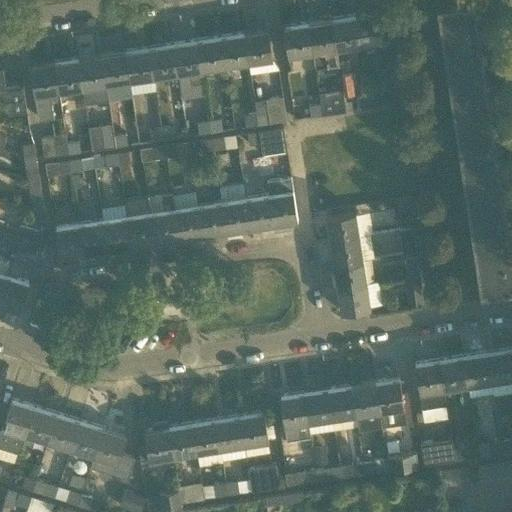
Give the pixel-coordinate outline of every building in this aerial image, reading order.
[(447,73),(484,68),(480,37),(485,36),(483,26),(478,27),(473,0),(445,0),(436,1),(447,73)] [(357,13),(355,14),(360,44),(362,55),(390,51),(389,40),(385,40),(380,10),(369,12),(367,8),(358,10),(357,13)] [(360,44),(355,14),(332,17),(337,48),(360,44)] [(332,17),(308,21),(313,51),(315,67),(339,64),(337,48),(332,17)] [(313,51),(308,21),(284,25),(288,55),(313,51)] [(268,27),(243,31),(248,61),(273,57),(268,27)] [(220,35),(225,65),(248,61),(243,31),(220,35)] [(200,69),(225,65),(220,35),(196,38),(200,69)] [(196,38),(173,42),(178,72),(189,70),(191,83),(202,81),(200,69),(196,38)] [(173,42),(149,45),(154,76),(178,72),(173,42)] [(149,45),(126,49),(130,79),(154,76),(149,45)] [(126,49),(102,53),(106,83),(130,79),(126,49)] [(78,56),(82,86),(84,103),(108,99),(106,83),(102,53),(78,56)] [(78,56),(54,60),(59,90),(82,86),(78,56)] [(50,91),(59,90),(54,60),(30,64),(34,93),(37,116),(43,120),(53,118),(50,91)] [(0,97),(6,100),(8,113),(26,110),(25,101),(22,81),(5,84),(3,67),(0,67),(0,97)] [(458,145),(495,140),(491,109),(495,108),(494,97),(489,98),(484,68),(447,73),(458,145)] [(351,71),(340,73),(344,93),(354,92),(351,71)] [(322,114),(319,92),(318,86),(292,90),(297,118),(322,114)] [(342,89),(319,92),(322,114),(345,111),(343,101),(342,89)] [(380,93),(368,95),(370,107),(382,105),(380,93)] [(370,107),(368,95),(355,97),(357,109),(370,107)] [(256,112),(258,124),(286,120),(282,96),(266,99),(267,110),(256,112)] [(343,101),(345,111),(352,109),(351,100),(343,101)] [(245,113),(247,126),(258,124),(256,112),(245,113)] [(208,119),(209,131),(223,129),(221,117),(208,119)] [(197,121),(199,133),(209,131),(208,119),(197,121)] [(99,124),(102,147),(115,145),(114,134),(112,122),(99,124)] [(173,125),(161,127),(163,138),(175,137),(173,125)] [(283,126),(259,130),(261,142),(263,153),(287,149),(283,126)] [(151,140),(163,138),(161,127),(149,128),(151,140)] [(259,130),(247,132),(249,144),(261,142),(259,130)] [(126,132),(114,134),(115,145),(128,143),(126,132)] [(44,157),(69,153),(67,141),(55,143),(54,134),(41,136),(44,157)] [(223,135),(212,137),(213,149),(225,147),(223,135)] [(202,151),(213,149),(212,137),(200,139),(202,151)] [(78,139),(67,141),(69,153),(80,151),(78,139)] [(500,171),(495,140),(458,145),(469,217),(506,212),(502,181),(507,180),(505,170),(500,171)] [(35,154),(33,142),(22,144),(25,156),(35,154)] [(164,144),(166,156),(178,154),(176,143),(164,144)] [(166,156),(164,144),(152,146),(154,158),(166,156)] [(128,150),(116,152),(118,164),(130,162),(128,150)] [(106,165),(118,164),(116,152),(105,154),(106,165)] [(35,154),(25,156),(26,167),(37,165),(35,154)] [(69,159),(71,171),(83,169),(81,157),(69,159)] [(69,159),(57,161),(59,173),(71,171),(69,159)] [(291,176),(267,180),(269,193),(274,223),(288,220),(298,219),(291,176)] [(155,241),(179,237),(174,207),(171,192),(160,193),(163,209),(150,211),(155,241)] [(269,193),(245,196),(250,226),(274,223),(269,193)] [(44,207),(42,195),(31,197),(32,209),(44,207)] [(226,230),(250,226),(245,196),(221,200),(226,230)] [(226,230),(221,200),(198,204),(202,234),(226,230)] [(198,204),(182,206),(174,207),(179,237),(202,234),(198,204)] [(44,207),(32,209),(34,221),(46,219),(44,207)] [(155,241),(150,211),(126,215),(131,245),(155,241)] [(326,215),(329,239),(359,235),(356,211),(326,215)] [(506,212),(469,217),(480,290),(511,284),(511,241),(511,242),(506,212)] [(131,245),(126,215),(103,218),(107,248),(131,245)] [(107,248),(103,218),(79,222),(84,252),(107,248)] [(79,222),(55,226),(59,256),(84,252),(79,222)] [(414,224),(398,227),(402,251),(418,249),(414,224)] [(2,243),(13,246),(16,235),(5,231),(2,243)] [(16,235),(13,246),(24,250),(28,239),(16,235)] [(329,239),(333,263),(363,259),(359,235),(329,239)] [(333,263),(337,287),(367,282),(363,259),(333,263)] [(408,276),(419,274),(420,274),(419,262),(407,264),(408,276)] [(5,273),(0,287),(0,303),(19,310),(28,280),(5,273)] [(419,274),(408,276),(405,276),(409,305),(423,302),(419,274)] [(367,282),(337,287),(340,311),(371,306),(367,282)] [(511,377),(511,356),(511,347),(487,350),(491,380),(511,377)] [(491,380),(487,350),(463,354),(468,384),(491,380)] [(439,358),(444,388),(468,384),(463,354),(439,358)] [(415,361),(419,392),(421,407),(446,403),(444,388),(439,358),(415,361)] [(399,376),(375,380),(380,411),(382,425),(406,422),(399,376)] [(382,425),(380,411),(375,380),(351,383),(356,414),(358,430),(382,427),(382,425)] [(351,383),(327,387),(332,418),(356,414),(351,383)] [(327,387),(303,391),(308,422),(332,418),(327,387)] [(310,434),(308,422),(303,391),(279,394),(286,437),(310,434)] [(25,433),(34,404),(11,397),(0,429),(0,446),(19,452),(25,433)] [(48,440),(57,411),(34,404),(25,433),(48,440)] [(264,409),(239,413),(243,444),(268,440),(264,409)] [(80,418),(57,411),(48,440),(71,447),(80,418)] [(239,413),(216,417),(220,447),(243,444),(239,413)] [(220,447),(216,417),(192,421),(197,451),(220,447)] [(80,418),(71,447),(94,454),(103,426),(80,418)] [(153,423),(153,427),(144,429),(148,459),(173,455),(168,425),(168,421),(153,423)] [(192,421),(168,425),(173,455),(197,451),(192,421)] [(103,426),(94,454),(91,466),(127,477),(134,457),(120,452),(126,433),(103,426)] [(455,459),(453,447),(451,436),(420,441),(424,464),(455,459)] [(511,450),(511,438),(501,440),(502,452),(511,450)] [(491,454),(502,452),(501,440),(489,442),(491,454)] [(325,443),(312,445),(315,463),(328,461),(325,443)] [(453,447),(455,459),(467,457),(465,445),(453,447)] [(389,469),(413,465),(418,465),(416,451),(387,455),(389,469)] [(377,471),(375,459),(363,460),(365,472),(377,471)] [(365,472),(363,460),(352,462),(353,474),(365,472)] [(248,468),(251,490),(279,486),(276,464),(248,468)] [(316,468),(317,479),(329,478),(327,467),(316,468)] [(316,468),(304,470),(305,481),(317,479),(316,468)] [(32,490),(36,478),(24,475),(21,486),(32,490)] [(36,478),(32,490),(44,493),(47,482),(36,478)] [(225,482),(227,494),(239,492),(237,480),(225,482)] [(178,485),(178,488),(180,501),(203,497),(200,482),(178,485)] [(213,484),(215,495),(227,494),(225,482),(213,484)] [(180,501),(178,488),(158,492),(161,511),(169,510),(181,508),(180,501)] [(66,501),(78,504),(82,493),(70,489),(66,501)] [(306,490),(266,496),(267,505),(308,499),(306,490)] [(19,492),(15,503),(27,506),(30,495),(19,492)] [(82,493),(78,504),(89,508),(93,496),(82,493)] [(30,495),(27,506),(25,511),(50,511),(53,502),(30,495)] [(227,511),(226,502),(217,504),(218,511),(227,511)]
